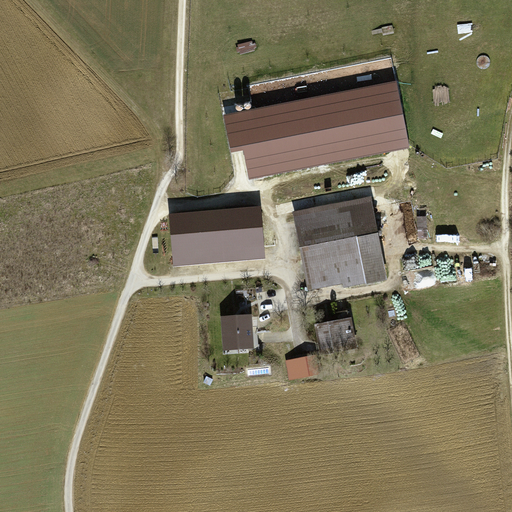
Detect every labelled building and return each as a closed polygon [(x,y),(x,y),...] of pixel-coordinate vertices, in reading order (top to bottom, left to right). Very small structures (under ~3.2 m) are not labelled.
[(397,83),(238,114),(250,179),(410,148),(397,83)] [(297,221),(310,286),(343,279),(344,288),(386,280),(371,206),(297,221)] [(261,207),(171,214),(175,262),(264,256),(261,207)] [(418,215),(419,236),(430,236),(429,214),(418,215)] [(339,323),(350,321),(348,311),(337,313),(339,323)] [(235,319),(224,319),(226,344),(239,344),(239,347),(252,346),(251,320),(235,321),(235,319)] [(339,323),(318,327),(323,351),(355,346),(350,321),(339,323)] [(317,355),(288,361),(291,378),(320,373),(317,355)]
